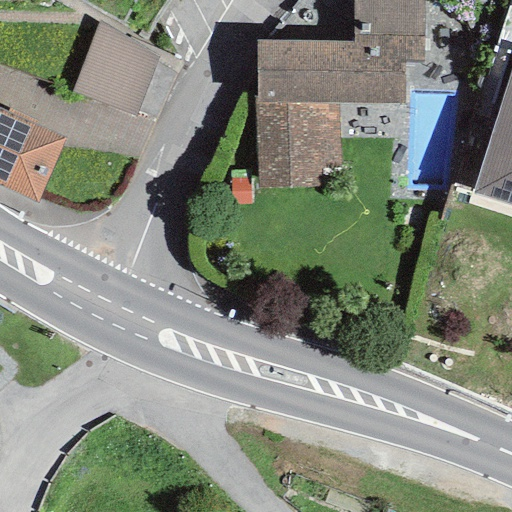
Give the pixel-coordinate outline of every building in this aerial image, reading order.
[(423,64),(422,0),(351,0),(351,42),(256,41),(256,97),(253,97),(256,188),(320,188),(320,169),(338,170),(336,105),(403,104),(403,64),(423,64)] [(70,92),(137,115),(159,58),(98,21),(70,92)] [(511,63),(469,192),(511,206),(511,63)] [(0,186),(36,202),(64,138),(8,109),(6,112),(0,109),(0,186)] [(250,206),(249,178),(229,179),(229,206),(250,206)]
